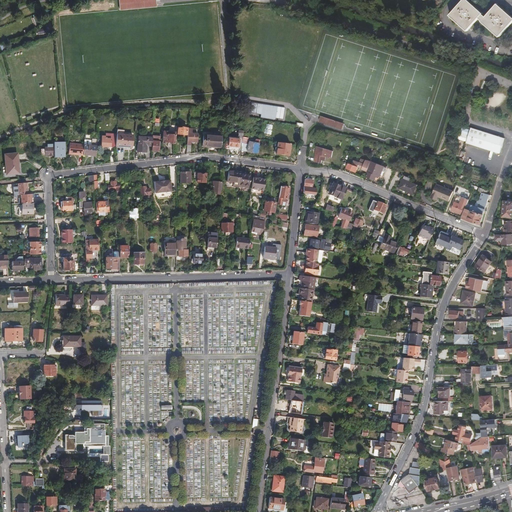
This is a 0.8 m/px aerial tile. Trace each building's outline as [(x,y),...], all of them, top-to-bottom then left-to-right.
[(154,0),(152,0),(119,3),(119,9),(155,6),(154,0)] [(499,37),(511,22),(511,16),(497,3),(486,16),(483,14),(483,13),(468,0),(463,0),(450,15),(468,31),(479,18),(482,21),(499,37)] [(329,125),(330,120),(319,116),(318,121),(329,125)] [(342,124),(330,120),(329,125),(340,128),(342,124)] [(505,138),(471,127),(471,129),(469,129),(465,142),(467,142),(466,143),(500,154),(505,138)] [(175,133),(162,131),(161,143),(165,144),(165,143),(169,143),(169,144),(173,144),(173,137),(175,137),(175,135),(175,133)] [(191,132),(187,132),(187,136),(184,153),(189,153),(190,141),(196,141),(196,137),(194,136),(194,134),(191,133),(191,132)] [(115,135),(114,145),(129,146),(130,135),(115,133),(115,135)] [(99,146),(113,147),(114,145),(115,135),(100,134),(99,146)] [(219,147),(220,136),(203,135),(202,146),(219,147)] [(150,141),(151,137),(136,136),(136,142),(135,142),(135,150),(143,151),(144,144),(150,145),(150,141)] [(158,142),(159,136),(151,136),(151,137),(150,141),(151,141),(150,151),(156,152),(157,147),(159,147),(159,142),(158,142)] [(228,142),(224,141),(223,147),(236,149),(236,148),(237,144),(240,144),(241,143),(242,137),(238,136),(237,140),(228,139),(228,142)] [(95,138),(89,138),(89,141),(89,145),(82,144),(82,145),(81,154),(93,155),(95,138)] [(63,156),(62,142),(52,143),(52,157),(56,157),(56,156),(63,156)] [(246,152),(257,153),(258,144),(247,142),(247,144),(246,152)] [(51,154),(50,143),(47,144),(47,145),(45,145),(45,146),(43,146),(43,148),(39,148),(40,154),(43,153),(43,154),(47,154),(51,154)] [(82,145),(68,143),(67,155),(81,156),(81,154),(82,145)] [(287,156),(289,144),(276,143),(275,154),(287,156)] [(333,151),(321,150),(321,151),(314,150),(313,161),(319,162),(319,159),(324,159),(325,156),(332,157),(333,151)] [(17,173),(15,153),(3,154),(5,174),(17,173)] [(366,171),(370,161),(359,158),(358,162),(352,160),(351,164),(347,163),(345,168),(355,172),(356,167),(366,171)] [(385,167),(370,161),(366,171),(366,172),(367,172),(366,176),(373,179),(374,176),(377,177),(378,176),(380,177),(383,171),(385,167)] [(237,185),(239,172),(227,170),(226,181),(232,182),(231,186),(237,187),(237,185)] [(189,182),(189,171),(179,171),(180,182),(189,182)] [(196,171),(192,171),(192,179),(195,179),(195,182),(204,182),(204,173),(196,173),(196,171)] [(244,172),(239,172),(237,185),(247,186),(249,174),(243,174),(244,172)] [(264,179),(251,177),(249,188),(262,190),(264,179)] [(302,193),(310,194),(311,180),(310,180),(310,179),(307,178),(307,177),(305,178),(305,179),(304,179),(302,193)] [(416,184),(411,182),(402,178),(398,187),(412,193),(416,184)] [(106,185),(107,189),(114,188),(114,191),(118,191),(117,184),(115,184),(114,181),(112,180),(109,181),(109,182),(109,185),(106,185)] [(169,181),(163,181),(158,182),(153,182),(154,193),(165,192),(165,193),(165,194),(168,194),(169,194),(169,192),(169,181)] [(219,194),(219,182),(210,181),(210,193),(219,194)] [(16,183),(17,195),(26,194),(25,183),(16,183)] [(343,189),(344,187),(335,184),(331,183),(331,184),(330,184),(328,188),(330,189),(329,190),(328,190),(327,193),(328,193),(328,194),(333,196),(334,194),(341,196),(343,189)] [(444,199),(449,200),(453,191),(435,183),(430,197),(436,200),(438,195),(445,197),(444,199)] [(144,189),(144,186),(138,187),(139,195),(149,194),(148,189),(144,189)] [(279,187),(276,204),(281,205),(282,198),(286,199),(287,188),(279,187)] [(349,191),(343,189),(341,196),(346,198),(349,191)] [(481,224),(486,209),(484,208),(488,194),(485,193),(480,191),(478,199),(476,198),(473,205),(466,203),(465,206),(461,215),(460,217),(481,224)] [(82,215),(84,215),(86,215),(86,213),(89,213),(89,203),(83,203),(83,192),(77,192),(77,199),(80,199),(80,202),(77,202),(77,208),(82,208),(82,215)] [(72,201),(72,197),(64,197),(64,201),(60,201),(60,206),(61,206),(61,211),(70,211),(70,201),(72,201)] [(461,197),(459,203),(465,206),(467,200),(461,197)] [(28,203),(28,199),(20,199),(20,212),(30,212),(30,203),(28,203)] [(272,212),(274,202),(265,200),(263,210),(272,212)] [(107,212),(106,201),(96,202),(96,207),(95,207),(95,208),(96,208),(96,211),(96,213),(103,212),(107,212)] [(375,202),(372,209),(381,213),(385,205),(376,201),(375,202)] [(450,210),(461,215),(465,206),(459,203),(453,201),(450,210)] [(511,204),(505,203),(503,219),(511,219),(511,204)] [(338,228),(344,228),(351,213),(340,208),(338,213),(338,212),(336,217),(342,219),(338,228)] [(127,217),(136,217),(135,209),(131,209),(131,211),(127,211),(127,217)] [(306,211),(304,222),(316,224),(318,213),(306,211)] [(260,233),(262,218),(258,217),(258,220),(252,219),(250,232),(260,233)] [(503,234),(511,233),(511,222),(504,223),(504,230),(503,230),(503,234)] [(231,232),(231,224),(220,223),(220,232),(231,232)] [(302,235),(315,237),(316,226),(304,224),(302,235)] [(428,240),(432,230),(424,227),(420,225),(416,235),(428,240)] [(36,237),(36,228),(27,228),(27,237),(36,237)] [(206,247),(214,248),(216,229),(207,229),(206,247)] [(70,230),(60,230),(61,238),(59,238),(59,243),(70,243),(70,230)] [(376,238),(375,241),(380,243),(378,248),(391,254),(395,244),(387,241),(388,237),(383,235),(384,232),(379,230),(378,232),(376,238)] [(440,231),(435,244),(459,254),(464,240),(451,235),(451,236),(440,231)] [(501,242),(502,247),(511,245),(511,236),(495,238),(495,242),(501,242)] [(234,237),(233,247),(247,248),(248,239),(234,237)] [(174,242),(175,252),(177,252),(177,255),(186,255),(186,249),(184,249),(184,238),(179,238),(179,239),(174,239),(174,242)] [(90,257),(89,249),(96,249),(96,239),(87,240),(87,248),(84,248),(84,257),(87,257),(90,257)] [(316,250),(318,250),(318,249),(327,250),(328,244),(322,243),(322,240),(319,240),(319,242),(316,242),(317,241),(308,240),(307,249),(316,250)] [(27,254),(38,254),(38,242),(27,242),(27,254)] [(163,256),(175,256),(175,252),(174,242),(163,243),(163,256)] [(117,257),(126,257),(126,251),(127,250),(127,247),(126,247),(126,246),(117,246),(117,257)] [(261,258),(273,260),(275,248),(263,246),(261,258)] [(398,246),(395,253),(400,256),(402,253),(405,254),(407,250),(398,246)] [(446,259),(450,251),(441,247),(438,253),(442,255),(441,257),(446,259)] [(305,252),(304,261),(314,262),(316,250),(307,249),(304,248),(304,252),(305,252)] [(142,257),(144,257),(144,252),(131,253),(131,264),(142,263),(142,257)] [(192,263),(200,263),(201,254),(192,254),(192,263)] [(67,260),(67,256),(61,256),(62,269),(72,269),(71,260),(67,260)] [(489,262),(480,256),(473,267),(481,272),(489,262)] [(117,257),(103,257),(104,269),(109,268),(117,268),(117,257)] [(39,269),(39,259),(27,259),(28,266),(28,269),(39,269)] [(435,273),(446,274),(447,262),(436,261),(435,273)] [(315,275),(317,265),(300,263),(300,268),(304,268),(303,273),(315,275)] [(420,284),(430,285),(437,286),(438,277),(430,276),(430,273),(421,272),(420,284)] [(300,288),(312,290),(313,277),(298,275),(298,280),(301,280),(300,288)] [(420,284),(418,296),(429,298),(430,285),(420,284)] [(298,288),(296,300),(310,302),(312,290),(300,288),(298,288)] [(463,291),(461,304),(472,306),(475,294),(463,291)] [(12,293),(12,303),(27,303),(27,293),(12,293)] [(67,305),(68,296),(54,295),(54,304),(67,305)] [(81,304),(81,295),(72,295),(72,304),(81,304)] [(105,305),(105,295),(90,295),(90,306),(105,305)] [(379,303),(380,296),(367,295),(365,311),(375,312),(376,303),(379,303)] [(420,320),(421,309),(411,308),(410,319),(420,320)] [(486,320),(488,310),(477,310),(478,322),(485,323),(486,320)] [(411,321),(410,334),(418,335),(420,322),(411,321)] [(306,327),(305,333),(320,335),(320,331),(332,333),(334,324),(321,322),(321,324),(314,323),(313,328),(306,327)] [(467,322),(456,322),(455,329),(456,329),(455,336),(466,336),(467,322)] [(355,339),(360,340),(360,335),(364,335),(364,328),(355,327),(355,339)] [(20,340),(20,328),(19,328),(12,328),(3,328),(3,340),(20,340)] [(41,341),(41,330),(32,329),(32,340),(41,341)] [(291,340),(290,343),(300,345),(302,332),(292,331),(291,336),(289,335),(289,337),(288,338),(289,340),(291,340)] [(455,336),(455,335),(454,344),(467,345),(468,337),(466,336),(455,336)] [(78,346),(78,336),(61,336),(61,340),(59,340),(59,348),(69,348),(69,346),(78,346)] [(408,341),(407,346),(416,347),(417,347),(418,338),(408,337),(405,336),(404,340),(408,341)] [(403,346),(401,345),(400,353),(406,354),(405,356),(415,357),(417,347),(416,347),(407,346),(403,346)] [(511,352),(511,346),(498,347),(498,363),(508,363),(508,353),(511,352)] [(336,350),(326,348),(324,358),(334,360),(336,350)] [(466,349),(461,349),(460,354),(457,353),(456,360),(458,360),(457,364),(465,364),(466,349)] [(418,365),(418,360),(415,360),(405,358),(402,358),(401,370),(406,371),(411,372),(411,367),(411,364),(413,364),(418,365)] [(336,382),(338,366),(326,364),(325,373),(323,373),(322,381),(331,382),(331,381),(336,382)] [(53,375),(53,365),(42,365),(42,375),(53,375)] [(299,377),(301,368),(287,366),(287,372),(288,372),(286,381),(298,383),(299,377)] [(482,375),(482,379),(492,378),(492,375),(499,375),(498,366),(482,367),(482,369),(482,375)] [(474,387),(475,374),(475,368),(471,368),(471,371),(464,371),(463,386),(474,387)] [(396,376),(395,382),(404,383),(406,371),(401,370),(393,369),(393,375),(396,376)] [(390,400),(395,401),(397,401),(398,398),(404,399),(404,402),(408,402),(410,402),(411,390),(407,390),(407,387),(402,387),(402,391),(401,393),(399,393),(399,391),(394,390),(394,393),(391,392),(390,400)] [(441,401),(449,402),(452,402),(452,397),(449,397),(450,388),(444,387),(440,387),(438,396),(442,396),(441,401)] [(285,390),(284,399),(301,401),(302,395),(292,394),(292,391),(285,390)] [(481,400),(481,412),(492,411),(491,400),(490,400),(490,399),(489,398),(487,398),(486,400),(481,400)] [(395,401),(394,413),(407,414),(408,402),(404,402),(397,401),(395,401)] [(441,401),(436,401),(435,407),(434,407),(433,412),(447,413),(449,402),(441,401)] [(100,411),(100,402),(80,402),(80,404),(80,411),(91,411),(91,417),(97,417),(97,411),(100,411)] [(324,406),(324,405),(319,405),(319,413),(323,413),(322,416),(327,416),(328,407),(324,406)] [(32,423),(31,412),(29,412),(29,411),(24,411),(24,412),(22,413),(22,420),(23,420),(23,424),(32,423)] [(407,414),(394,413),(393,421),(406,422),(407,414)] [(289,424),(289,426),(300,428),(301,419),(288,418),(287,423),(289,424)] [(490,431),(490,421),(483,422),(481,422),(481,440),(486,439),(486,435),(486,431),(490,431)] [(495,434),(493,421),(490,421),(490,431),(486,431),(486,435),(495,434)] [(322,429),(322,432),(321,432),(320,437),(330,438),(332,423),(322,422),(321,429),(322,429)] [(389,430),(401,432),(402,425),(396,424),(396,423),(390,422),(389,430)] [(458,443),(461,444),(467,445),(470,446),(474,444),(469,442),(471,442),(472,435),(464,433),(466,428),(459,426),(458,431),(454,430),(453,434),(457,435),(456,440),(459,441),(458,443)] [(72,436),(66,436),(66,449),(76,449),(75,443),(85,442),(85,446),(104,445),(104,455),(99,456),(99,461),(107,461),(107,455),(108,455),(108,446),(107,447),(107,436),(104,436),(104,431),(103,431),(92,431),(92,429),(91,429),(85,429),(85,435),(83,435),(83,433),(73,433),(73,436),(72,436)] [(383,441),(389,442),(394,443),(395,431),(385,430),(384,434),(383,441)] [(29,444),(29,434),(17,434),(17,447),(24,447),(24,444),(29,444)] [(302,440),(288,438),(286,449),(301,451),(302,440)] [(470,453),(471,454),(477,454),(477,456),(480,456),(480,454),(486,453),(486,449),(489,449),(488,439),(486,439),(481,440),(479,441),(479,446),(477,446),(476,442),(474,444),(470,446),(470,453)] [(379,440),(379,442),(378,445),(374,444),(373,450),(378,451),(377,457),(388,459),(390,448),(388,448),(389,443),(389,442),(383,441),(379,440)] [(417,440),(414,446),(420,449),(421,449),(423,443),(417,440)] [(441,448),(440,451),(452,454),(453,450),(455,451),(457,444),(445,440),(443,448),(441,448)] [(493,448),(494,460),(507,459),(507,448),(493,448)] [(373,459),(364,458),(362,474),(372,475),(372,470),(371,469),(372,466),(373,459)] [(446,471),(448,483),(458,481),(457,469),(453,470),(451,459),(449,460),(448,459),(446,459),(444,461),(446,471)] [(320,472),(322,461),(313,460),(313,464),(303,463),(302,470),(320,472)] [(410,467),(409,474),(416,483),(419,483),(419,460),(412,460),(411,466),(410,467)] [(73,475),(73,469),(62,469),(62,480),(73,480),(73,481),(80,481),(80,475),(73,475)] [(459,471),(460,478),(463,478),(464,487),(474,485),(472,469),(459,471)] [(473,471),(475,485),(481,484),(479,470),(473,471)] [(490,471),(491,481),(500,479),(499,473),(495,473),(495,470),(490,471)] [(409,474),(405,477),(400,480),(400,481),(399,482),(398,485),(403,487),(403,488),(407,494),(414,491),(413,489),(417,487),(418,486),(416,483),(409,474)] [(20,486),(33,486),(33,481),(32,481),(32,476),(20,476),(20,486)] [(281,492),(283,477),(272,476),(270,490),(281,492)] [(310,488),(312,478),(301,476),(300,487),(310,488)] [(369,478),(358,476),(357,485),(368,486),(369,478)] [(427,480),(429,491),(440,489),(438,477),(427,480)] [(392,506),(425,500),(417,487),(413,489),(414,491),(407,494),(403,488),(392,495),(389,503),(392,506)] [(102,491),(102,489),(93,489),(93,500),(107,500),(108,491),(102,491)] [(363,505),(361,494),(350,496),(353,507),(363,505)] [(54,505),(54,497),(44,497),(44,505),(54,505)] [(282,502),(282,499),(268,497),(266,510),(282,511),(284,502),(282,502)] [(325,509),(326,499),(315,497),(314,501),(313,501),(312,506),(313,506),(313,508),(325,509)] [(329,498),(328,507),(342,509),(343,500),(329,498)]
